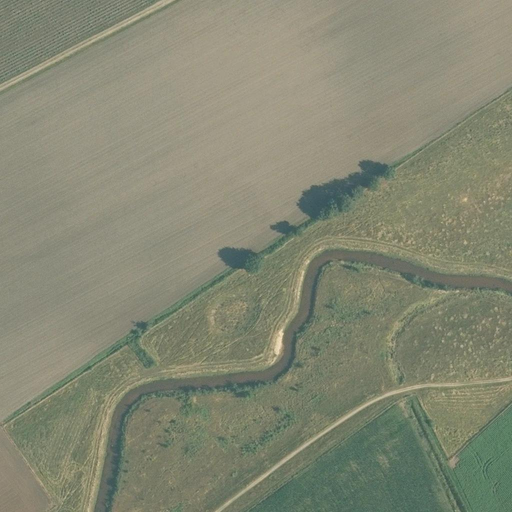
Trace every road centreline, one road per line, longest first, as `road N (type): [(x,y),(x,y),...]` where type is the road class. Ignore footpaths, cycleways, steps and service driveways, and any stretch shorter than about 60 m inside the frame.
road 1 (track): [(511,377),(422,386),(370,401),(215,511)]
road 2 (track): [(171,0),(0,89)]
